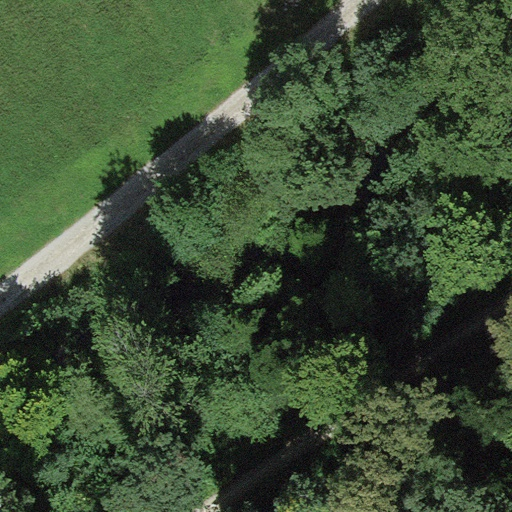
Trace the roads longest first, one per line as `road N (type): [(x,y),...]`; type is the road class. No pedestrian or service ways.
road 1 (track): [(369,0),(264,93),(0,293)]
road 2 (track): [(213,511),(511,307)]
